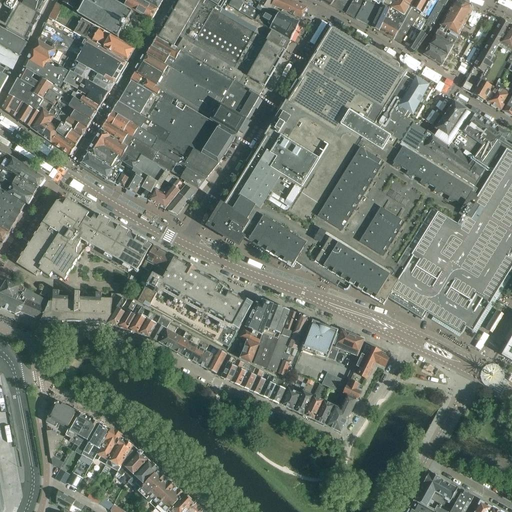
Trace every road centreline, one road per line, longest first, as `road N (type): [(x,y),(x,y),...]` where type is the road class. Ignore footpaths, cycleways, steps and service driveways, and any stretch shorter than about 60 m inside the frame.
road 1 (residential): [(48,333),(145,344),(342,442),(412,337)]
road 2 (tertiary): [(220,511),(118,423),(13,373)]
road 3 (tertiary): [(65,174),(184,245),(267,280)]
road 4 (tertiary): [(267,280),(412,337)]
road 5 (secondary): [(13,373),(32,468),(25,511)]
